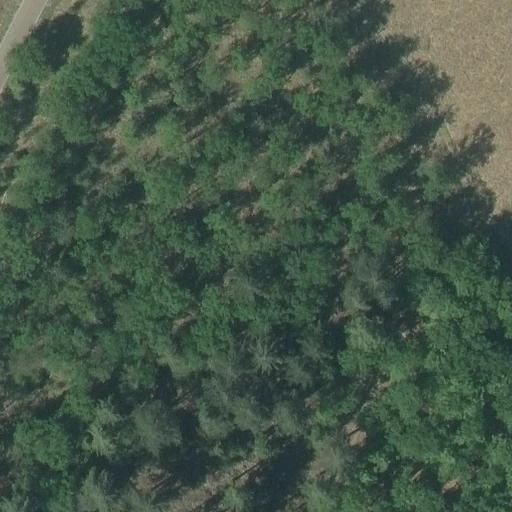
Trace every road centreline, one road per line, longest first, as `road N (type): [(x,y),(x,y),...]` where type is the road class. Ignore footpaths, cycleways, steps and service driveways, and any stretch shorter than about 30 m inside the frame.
road 1 (track): [(462,184),(314,511)]
road 2 (track): [(338,0),(511,261)]
